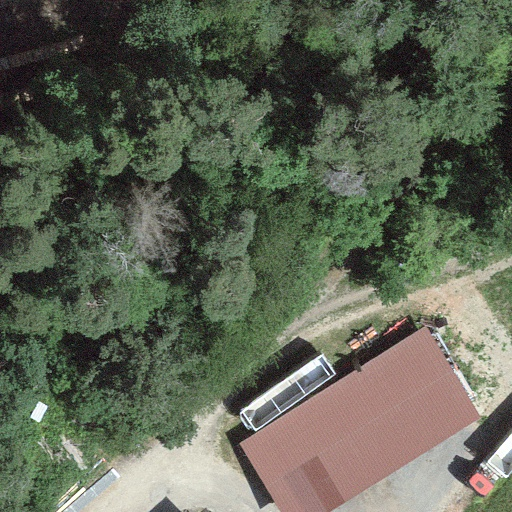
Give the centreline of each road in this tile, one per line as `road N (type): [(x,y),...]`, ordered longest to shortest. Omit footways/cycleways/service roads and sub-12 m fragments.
road 1 (track): [(511,78),(342,278),(278,332)]
road 2 (track): [(84,511),(278,332)]
